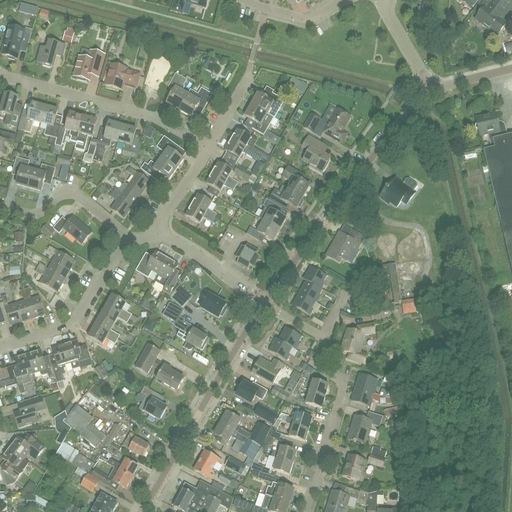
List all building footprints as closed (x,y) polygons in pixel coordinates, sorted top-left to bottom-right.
[(182,14),(185,3),(205,8),(207,0),(174,0),(172,12),(182,14)] [(470,10),(475,4),(478,0),(458,0),(459,1),(470,10)] [(502,21),(510,10),(497,0),(484,0),(479,7),(483,10),(475,20),(497,38),(507,25),(502,21)] [(511,0),(497,0),(510,10),(511,7),(511,0)] [(50,18),(52,12),(43,10),(42,16),(50,18)] [(67,41),(75,42),(76,30),(68,29),(67,41)] [(25,30),(24,36),(23,40),(14,37),(16,32),(9,30),(8,35),(7,35),(2,56),(17,60),(19,52),(26,54),(31,36),(32,32),(25,30)] [(64,46),(50,42),(48,50),(41,48),(37,64),(52,68),(55,56),(61,58),(64,46)] [(92,52),(90,61),(80,58),(74,77),(89,81),(90,76),(98,78),(103,55),(92,52)] [(128,70),(111,66),(105,86),(122,91),(123,86),(136,90),(140,75),(127,72),(128,70)] [(167,104),(179,111),(188,96),(182,93),(185,88),(183,87),(187,81),(176,75),(168,88),(174,92),(167,104)] [(194,100),(188,96),(179,111),(191,118),(199,106),(205,109),(213,96),(202,89),(198,95),(197,94),(194,100)] [(0,113),(8,116),(5,125),(16,128),(22,108),(16,106),(18,98),(5,94),(0,112),(0,113)] [(258,94),(252,105),(275,118),(284,101),(272,94),(268,101),(258,94)] [(41,124),(45,107),(32,104),(30,113),(23,111),(18,131),(31,134),(34,122),(41,124)] [(269,123),(272,117),(274,119),(275,118),(252,105),(245,117),(249,119),(244,127),(252,131),(252,130),(264,136),(271,124),(269,123)] [(55,146),(63,118),(56,116),(58,111),(45,107),(41,124),(47,126),(44,136),(54,139),(52,145),(55,146)] [(342,132),(350,118),(336,110),(328,125),(311,115),(303,129),(320,139),(323,134),(342,144),(347,136),(342,132)] [(77,144),(84,118),(70,114),(67,127),(61,125),(63,118),(55,146),(61,147),(66,130),(71,132),(70,136),(72,137),(70,142),(77,144)] [(504,127),(499,128),(495,114),(476,119),(480,137),(488,135),(490,142),(493,141),(495,149),(483,151),(502,230),(511,228),(511,136),(507,137),(504,127)] [(93,138),(97,122),(84,118),(77,144),(77,143),(85,145),(88,136),(93,138)] [(109,152),(111,141),(118,143),(123,127),(109,123),(107,131),(101,129),(98,142),(93,161),(102,163),(105,151),(109,152)] [(136,130),(123,127),(118,143),(125,145),(123,156),(132,159),(131,163),(133,163),(135,158),(137,159),(141,144),(139,144),(141,134),(136,133),(136,130)] [(237,130),(231,141),(259,157),(262,153),(248,145),(251,138),(237,130)] [(165,154),(161,160),(176,171),(184,160),(174,153),(178,147),(164,137),(156,148),(165,154)] [(309,137),(303,147),(309,151),(303,161),(311,166),(310,167),(322,174),(331,158),(324,155),(328,148),(309,137)] [(84,162),(92,164),(93,161),(98,142),(92,140),(88,154),(85,155),(84,162)] [(259,157),(231,141),(225,152),(239,160),(243,153),(263,165),(265,161),(259,157)] [(467,155),(469,161),(480,157),(478,151),(467,155)] [(29,189),(34,172),(28,170),(30,162),(19,159),(21,154),(18,153),(17,159),(17,158),(12,176),(19,177),(16,185),(29,189)] [(59,156),(57,164),(69,168),(72,159),(59,156)] [(169,181),(176,171),(161,160),(157,166),(151,162),(148,166),(145,164),(141,170),(161,184),(165,179),(169,181)] [(219,163),(212,174),(235,188),(238,183),(229,178),(233,172),(219,163)] [(40,173),(34,172),(29,189),(41,192),(44,184),(51,186),(55,169),(42,165),(40,173)] [(249,183),(253,175),(238,167),(233,174),(249,183)] [(134,178),(128,186),(141,195),(150,183),(130,168),(127,172),(134,178)] [(291,183),(288,189),(303,198),(310,187),(303,183),(306,178),(288,168),(282,178),(291,183)] [(235,188),(212,174),(206,185),(211,188),(208,193),(217,198),(220,193),(224,187),(233,192),(235,188)] [(407,206),(416,194),(414,193),(418,187),(409,181),(406,181),(401,189),(398,190),(392,185),(389,189),(387,187),(386,189),(387,190),(380,198),(389,205),(390,204),(397,209),(402,202),(407,206)] [(133,207),(141,195),(128,186),(123,194),(115,188),(112,192),(133,207)] [(297,210),(303,198),(288,189),(283,186),(279,193),(275,190),(270,199),(267,197),(266,200),(282,209),(287,212),(290,206),(297,210)] [(133,207),(112,192),(109,196),(117,202),(111,210),(124,220),(133,207)] [(198,195),(192,206),(215,219),(217,215),(208,210),(212,203),(198,195)] [(279,215),(282,209),(266,200),(267,200),(263,207),(265,208),(259,219),(280,230),(286,219),(279,215)] [(215,219),(192,206),(185,217),(199,225),(203,218),(213,224),(215,219)] [(53,229),(59,234),(64,229),(82,245),(92,234),(73,218),(68,223),(63,218),(53,229)] [(273,242),(280,230),(259,219),(264,222),(258,233),(251,228),(247,235),(262,244),(266,238),(273,242)] [(54,233),(46,226),(41,231),(50,238),(54,233)] [(354,248),(357,250),(364,238),(352,231),(348,238),(339,233),(326,256),(339,264),(342,260),(346,262),(354,248)] [(23,233),(15,234),(15,242),(23,242),(23,233)] [(257,255),(259,251),(247,245),(245,248),(241,246),(235,258),(239,260),(237,264),(242,266),(248,270),(250,266),(254,268),(260,257),(257,255)] [(57,255),(52,263),(69,272),(75,262),(50,247),(47,252),(53,255),(54,254),(57,255)] [(158,275),(167,259),(156,253),(153,258),(146,254),(136,272),(148,279),(153,271),(158,275)] [(178,266),(167,259),(158,275),(159,275),(157,278),(157,283),(172,291),(182,275),(176,271),(178,266)] [(63,283),(69,272),(52,263),(48,270),(46,269),(46,267),(40,264),(38,268),(63,283)] [(396,265),(381,267),(387,305),(401,303),(396,265)] [(5,276),(22,276),(22,267),(5,267),(5,276)] [(63,283),(38,268),(35,273),(41,276),(42,275),(44,276),(40,284),(57,293),(63,283)] [(304,280),(306,282),(321,290),(324,284),(323,283),(327,277),(311,268),(304,280)] [(202,270),(198,274),(209,285),(213,280),(202,270)] [(322,290),(321,290),(306,282),(299,294),(315,303),(317,304),(320,298),(319,297),(322,290)] [(175,292),(188,303),(192,298),(180,286),(175,292)] [(326,292),(331,295),(335,298),(338,292),(334,289),(333,291),(328,288),(326,292)] [(29,289),(25,290),(34,319),(46,316),(40,297),(31,299),(31,297),(31,295),(29,289)] [(34,319),(25,290),(20,292),(22,298),(24,299),(25,302),(16,304),(22,323),(34,319)] [(312,309),(315,303),(299,294),(293,306),(310,316),(314,310),(312,309)] [(22,323),(16,304),(9,307),(8,304),(8,302),(7,296),(1,298),(11,327),(22,323)] [(112,296),(106,306),(129,320),(132,316),(123,311),(127,305),(112,296)] [(201,309),(219,319),(226,306),(208,296),(201,309)] [(403,315),(416,313),(415,301),(402,302),(403,315)] [(199,331),(186,323),(180,320),(184,312),(170,304),(165,312),(170,314),(168,319),(175,323),(173,328),(189,337),(186,342),(187,343),(184,348),(189,351),(192,351),(194,347),(200,350),(207,338),(198,333),(199,331)] [(129,320),(106,306),(100,317),(115,325),(119,319),(127,324),(129,320)] [(111,331),(115,325),(100,317),(94,327),(118,341),(120,336),(111,331)] [(375,334),(373,324),(357,327),(355,333),(347,330),(341,351),(349,354),(347,359),(364,364),(367,355),(360,353),(365,336),(375,334)] [(118,341),(94,327),(88,338),(103,347),(107,340),(115,345),(118,341)] [(286,328),(279,340),(292,348),(296,351),(300,344),(298,344),(302,337),(286,328)] [(292,348),(279,340),(276,339),(269,352),(286,362),(290,355),(289,354),(292,348)] [(92,365),(89,353),(86,345),(79,347),(77,342),(64,346),(70,364),(72,371),(92,365)] [(147,375),(152,367),(161,372),(157,380),(177,392),(184,379),(170,371),(171,370),(156,361),(160,352),(148,345),(135,368),(147,375)] [(65,366),(70,364),(64,346),(53,350),(54,355),(49,357),(57,384),(64,381),(63,375),(66,374),(64,369),(66,369),(65,366)] [(57,384),(49,357),(48,357),(43,358),(41,351),(28,356),(34,374),(40,372),(41,376),(43,377),(47,375),(49,379),(55,377),(57,384)] [(34,374),(28,356),(16,359),(18,366),(11,368),(17,387),(31,383),(29,376),(34,374)] [(272,385),(284,365),(275,360),(272,365),(260,359),(252,374),(272,385)] [(17,387),(11,368),(6,369),(4,363),(0,364),(0,383),(3,382),(5,387),(6,387),(7,390),(17,387)] [(303,363),(299,369),(304,372),(307,366),(303,363)] [(308,376),(305,375),(303,374),(300,379),(301,380),(296,388),(300,390),(308,376)] [(359,375),(355,388),(373,394),(374,394),(376,388),(375,387),(377,380),(359,375)] [(313,381),(309,393),(325,398),(329,386),(313,381)] [(244,383),(240,389),(238,388),(235,393),(237,394),(236,395),(251,404),(255,397),(262,402),(268,392),(253,384),(251,387),(244,383)] [(275,386),(271,394),(286,402),(290,395),(275,386)] [(145,413),(160,422),(167,409),(150,399),(153,392),(145,388),(141,394),(147,397),(140,409),(145,413)] [(296,397),(300,390),(296,388),(292,395),(296,397)] [(371,401),(373,394),(355,388),(351,402),(370,408),(372,401),(371,401)] [(102,405),(105,400),(92,393),(90,397),(102,405)] [(322,409),(325,398),(309,393),(306,404),(322,409)] [(19,428),(38,422),(35,412),(45,409),(42,399),(19,406),(20,412),(15,414),(19,428)] [(282,412),(277,421),(282,422),(285,423),(286,419),(284,419),(286,415),(287,415),(291,415),(293,412),(294,407),(285,404),(281,412),(282,412)] [(67,417),(74,409),(70,405),(65,411),(67,417)] [(434,423),(428,405),(419,408),(425,426),(434,423)] [(93,420),(77,406),(74,409),(67,417),(63,422),(70,428),(71,429),(72,428),(96,449),(105,438),(89,424),(93,420)] [(125,418),(128,414),(119,408),(116,413),(125,418)] [(266,410),(261,418),(273,425),(278,416),(266,410)] [(227,413),(221,423),(261,446),(270,431),(258,424),(252,435),(238,427),(241,420),(227,413)] [(369,413),(366,421),(355,417),(348,440),(365,445),(371,425),(379,428),(381,424),(383,425),(385,419),(369,413)] [(296,414),(293,426),(309,431),(312,419),(296,414)] [(277,430),(282,422),(277,421),(273,427),(272,427),(270,431),(276,433),(277,430)] [(70,428),(63,422),(55,423),(56,430),(70,428)] [(261,446),(221,423),(218,429),(217,428),(216,429),(214,432),(214,434),(215,434),(214,436),(219,438),(217,443),(226,448),(228,443),(231,437),(243,444),(238,452),(252,460),(260,447),(261,447),(261,446)] [(305,442),(309,431),(293,426),(289,438),(305,442)] [(66,439),(71,429),(70,428),(56,430),(60,435),(65,438),(66,439)] [(267,437),(279,441),(281,435),(270,432),(267,437)] [(131,434),(123,447),(143,458),(150,447),(136,439),(137,438),(131,434)] [(18,438),(11,448),(25,459),(28,455),(34,459),(38,454),(39,455),(44,449),(28,436),(23,442),(18,438)] [(63,443),(66,439),(65,438),(56,455),(88,475),(95,465),(78,454),(76,451),(63,443)] [(263,445),(259,453),(263,455),(267,447),(269,448),(271,443),(267,441),(265,446),(263,445)] [(110,446),(107,451),(107,452),(110,454),(116,457),(120,451),(110,446)] [(24,459),(25,459),(11,448),(2,459),(7,463),(2,471),(7,475),(6,476),(8,486),(14,484),(23,472),(22,472),(29,463),(24,459)] [(281,448),(279,453),(273,451),(271,457),(277,459),(293,464),(297,453),(281,448)] [(205,452),(200,461),(213,469),(216,463),(220,465),(222,461),(205,452)] [(266,456),(263,455),(259,453),(254,460),(258,463),(260,460),(263,461),(266,456)] [(384,459),(385,458),(371,454),(371,455),(370,455),(367,464),(382,469),(383,468),(385,468),(387,462),(385,461),(385,460),(384,459)] [(362,474),(366,461),(349,456),(343,476),(358,481),(360,473),(362,474)] [(289,476),(293,464),(277,459),(273,471),(289,476)] [(126,460),(120,471),(132,478),(138,467),(126,460)] [(210,475),(213,469),(200,461),(194,471),(211,481),(213,477),(210,475)] [(265,475),(267,469),(253,464),(251,470),(260,473),(265,475)] [(89,476),(100,482),(108,487),(112,481),(94,469),(89,476)] [(126,489),(132,478),(120,471),(113,482),(126,489)] [(279,479),(265,475),(260,473),(258,479),(277,485),(279,479)] [(218,480),(229,486),(232,480),(222,474),(218,480)] [(93,494),(100,482),(89,476),(88,475),(81,486),(93,494)] [(233,499),(222,493),(211,487),(200,482),(196,490),(187,485),(184,491),(183,491),(176,503),(192,511),(216,511),(220,505),(230,511),(233,499)] [(224,488),(214,482),(211,487),(222,493),(224,488)] [(268,487),(265,496),(290,504),(294,491),(279,486),(277,490),(268,487)] [(356,504),(365,507),(370,494),(369,494),(360,492),(347,488),(344,495),(332,491),(325,511),(345,511),(350,497),(358,500),(356,504)] [(384,491),(370,494),(365,507),(368,508),(367,511),(401,511),(401,510),(377,509),(378,505),(377,505),(378,497),(383,497),(384,491)] [(9,492),(0,492),(0,508),(10,508),(9,492)] [(114,511),(119,503),(102,493),(91,511),(114,511)] [(269,511),(286,511),(290,504),(265,496),(261,509),(254,506),(255,505),(235,498),(234,500),(233,500),(231,507),(245,511),(248,511),(267,511),(268,511),(269,511)] [(192,511),(176,503),(174,508),(180,511),(192,511)]
